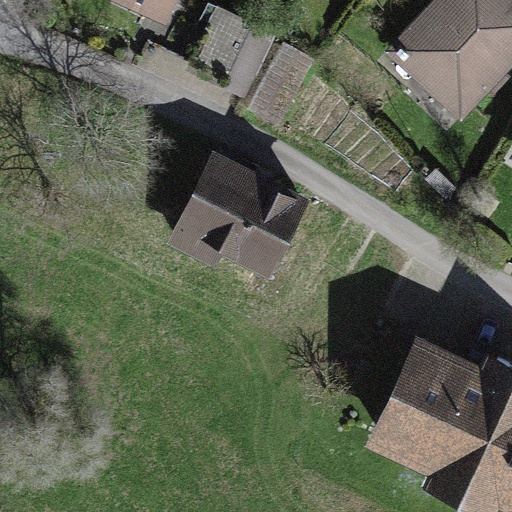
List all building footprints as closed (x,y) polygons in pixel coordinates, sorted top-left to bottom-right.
[(115,0),(166,22),(176,0),(115,0)] [(511,0),(431,0),(384,51),(461,121),(511,66),(511,0)] [(184,71),(224,88),(250,30),(254,20),(215,3),(184,71)] [(311,59),(250,30),(224,88),(246,97),(241,106),(280,125),(311,59)] [(310,196),(213,149),(168,241),(216,265),(222,252),(272,276),(310,196)] [(481,360),(417,331),(365,442),(429,471),(423,484),(483,511),(495,511),(499,505),(511,511),(511,358),(487,347),(481,360)]
